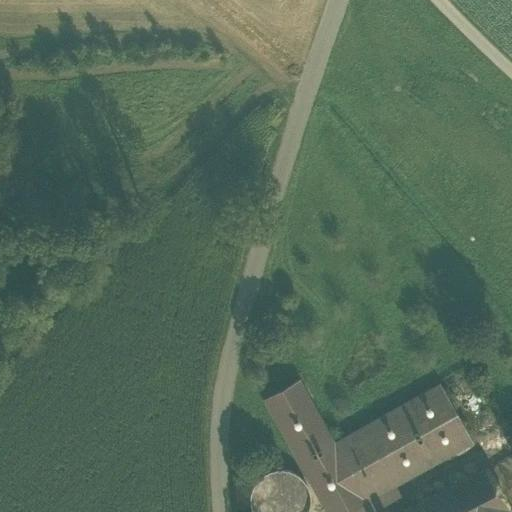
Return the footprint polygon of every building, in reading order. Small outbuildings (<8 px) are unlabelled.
[(298,379),(263,399),(325,511),(346,511),(365,502),(332,443),(333,443),(298,379)] [(332,443),(365,502),(395,485),(472,442),(439,384),(333,443),(332,443)] [(503,511),(509,509),(503,498),(486,468),(401,511),(503,511)] [(286,470),(272,469),(260,475),(252,485),(248,498),(251,511),(305,511),(309,500),(306,486),(298,476),(286,470)] [(365,502),(346,511),(372,511),(401,496),(395,485),(365,502)]
